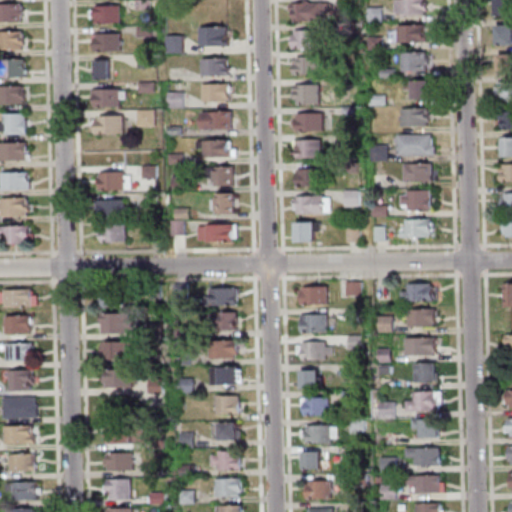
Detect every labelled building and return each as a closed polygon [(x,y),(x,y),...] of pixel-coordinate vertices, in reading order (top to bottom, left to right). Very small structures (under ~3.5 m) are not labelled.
[(135,0),(135,10),(150,10),(150,0),(135,0)] [(336,0),(336,12),(353,11),(353,0),(336,0)] [(397,0),(424,0),(424,6),(427,5),(427,12),(425,12),(425,16),(398,17),(397,0)] [(492,0),(511,0),(511,14),(493,14),(492,0)] [(289,5),(290,14),(293,14),(293,23),(321,22),(321,13),(328,12),(327,3),(289,5)] [(0,5),(20,5),(20,10),(23,10),(23,17),(20,17),(20,21),(0,21),(0,5)] [(94,7),(94,10),(92,10),(92,19),(95,19),(95,25),(120,25),(120,7),(94,7)] [(367,7),(381,7),(382,23),(368,23),(367,7)] [(493,23),(511,23),(511,24),(511,44),(494,44),(493,23)] [(137,27),(137,38),(151,38),(151,27),(137,27)] [(398,27),(398,44),(428,44),(428,39),(425,39),(425,27),(398,27)] [(200,28),(200,48),(228,48),(228,28),(200,28)] [(0,32),(21,32),(22,48),(0,48),(0,32)] [(120,32),(121,51),(92,51),(92,33),(120,32)] [(318,32),(294,32),(294,50),(318,50),(318,32)] [(184,36),(166,36),(166,54),(184,54),(184,36)] [(382,37),(383,51),(366,52),(366,38),(382,37)] [(496,52),(511,52),(511,71),(496,72),(496,52)] [(137,54),(137,68),(152,68),(151,54),(137,54)] [(402,54),(402,72),(427,71),(426,64),(429,64),(429,58),(426,59),(426,54),(402,54)] [(320,76),(320,59),(293,59),(293,76),(320,76)] [(24,60),(25,77),(0,78),(0,66),(5,66),(5,60),(24,60)] [(227,60),(202,60),(202,76),(234,76),(234,69),(227,69),(227,60)] [(94,61),(93,81),(109,81),(110,62),(94,61)] [(395,69),(395,79),(380,79),(380,69),(395,69)] [(495,81),(511,80),(511,101),(496,101),(496,95),(493,95),(492,85),(495,85),(495,81)] [(403,82),(403,101),(428,101),(428,82),(403,82)] [(139,84),(139,93),(152,93),(152,84),(139,84)] [(202,85),(202,103),(231,103),(231,85),(202,85)] [(0,86),(22,86),(22,92),(25,92),(25,100),(22,100),(22,104),(0,104),(0,86)] [(291,88),(291,100),(297,100),(298,106),(320,105),(319,87),(291,88)] [(92,90),(92,100),(94,100),(94,109),(120,108),(120,101),(126,101),(125,92),(121,92),(121,90),(92,90)] [(168,108),(184,108),(184,92),(168,93),(168,108)] [(369,95),(369,107),(386,106),(386,95),(369,95)] [(342,107),(342,118),(357,117),(357,106),(342,107)] [(401,109),(402,128),(427,127),(427,123),(430,123),(430,115),(427,115),(427,109),(401,109)] [(499,111),(511,111),(511,128),(499,128),(499,126),(496,126),(496,114),(499,114),(499,111)] [(156,127),(156,112),(137,112),(137,127),(156,127)] [(233,130),(233,112),(201,112),(201,130),(233,130)] [(24,113),(24,122),(25,121),(26,134),(5,134),(5,131),(0,131),(0,122),(4,122),(4,114),(24,113)] [(323,132),(323,115),(296,115),(297,132),(323,132)] [(95,136),(124,135),(123,117),(98,117),(98,121),(95,121),(95,136)] [(169,127),(169,137),(181,137),(181,127),(169,127)] [(397,135),(432,135),(432,147),(435,147),(435,156),(397,156),(397,135)] [(500,136),(511,136),(511,155),(500,155),(500,150),(498,150),(498,143),(500,143),(500,136)] [(196,141),(197,150),(204,150),(204,160),(237,158),(237,150),(230,151),(229,140),(196,141)] [(322,141),(296,141),(296,158),(322,158),(322,141)] [(0,142),(25,142),(26,153),(29,153),(29,159),(0,160),(0,142)] [(371,145),(371,161),(388,161),(388,144),(371,145)] [(169,155),(169,165),(184,165),(184,155),(169,155)] [(511,163),(511,180),(498,180),(498,166),(501,166),(501,163),(511,163)] [(403,165),(404,183),(432,182),(432,164),(403,165)] [(156,179),(156,167),(142,167),(142,179),(156,179)] [(205,168),(205,180),(216,179),(216,187),(234,187),(234,168),(205,168)] [(297,188),(321,188),(321,171),(297,171),(297,188)] [(1,173),(27,172),(27,181),(29,181),(30,189),(2,190),(1,173)] [(99,174),(99,192),(131,191),(131,176),(125,176),(125,173),(99,174)] [(172,178),(172,191),(186,191),(186,178),(172,178)] [(344,191),(344,207),(359,207),(359,191),(344,191)] [(408,191),(431,191),(432,199),(433,212),(408,212),(408,206),(402,206),(402,197),(408,197),(408,191)] [(502,192),(511,192),(511,208),(499,209),(499,195),(502,195),(502,192)] [(216,195),(234,195),(235,216),(217,216),(216,195)] [(292,200),(293,211),(297,211),(297,216),(323,215),(323,213),(330,213),(329,199),(323,199),(323,197),(296,197),(296,200),(292,200)] [(1,199),(26,199),(26,206),(28,206),(28,212),(26,212),(26,216),(1,216),(1,211),(0,211),(0,201),(1,201),(1,199)] [(98,219),(125,219),(125,200),(98,200),(98,219)] [(388,206),(388,218),(372,218),(372,206),(388,206)] [(175,209),(175,220),(190,219),(190,209),(175,209)] [(501,217),(511,217),(511,235),(504,236),(504,233),(501,233),(501,217)] [(405,220),(405,228),(403,228),(403,229),(400,229),(400,239),(430,239),(430,235),(432,235),(432,220),(405,220)] [(171,221),(171,237),(185,237),(185,221),(171,221)] [(149,225),(149,239),(159,239),(159,225),(149,225)] [(296,225),(296,245),(315,244),(315,225),(296,225)] [(127,243),(127,226),(101,226),(101,230),(99,230),(99,239),(101,239),(101,243),(127,243)] [(199,227),(199,242),(234,241),(234,226),(199,227)] [(0,227),(28,227),(29,240),(26,240),(26,244),(5,244),(5,236),(0,236),(0,227)] [(385,227),(385,242),(374,242),(374,227),(385,227)] [(346,229),(347,243),(359,242),(359,228),(346,229)] [(360,281),(345,281),(345,294),(360,294),(360,281)] [(406,290),(406,282),(430,281),(430,284),(432,284),(432,299),(401,300),(400,290),(406,290)] [(500,282),(511,281),(511,307),(500,307),(500,282)] [(151,283),(150,296),(161,296),(162,284),(151,283)] [(299,286),(299,303),(327,303),(327,286),(299,286)] [(240,304),(240,287),(207,287),(207,304),(240,304)] [(3,306),(3,301),(0,301),(0,291),(3,291),(3,288),(30,288),(30,294),(35,294),(36,305),(30,305),(30,306),(3,306)] [(100,307),(119,307),(119,290),(100,290),(100,307)] [(344,307),(344,321),(360,320),(360,307),(344,307)] [(407,307),(434,307),(435,322),(432,322),(432,325),(407,326),(407,318),(401,318),(401,310),(407,309),(407,307)] [(238,311),(213,311),(213,328),(238,328),(238,311)] [(4,332),(4,314),(30,313),(30,329),(28,329),(28,332),(4,332)] [(102,332),(130,332),(130,313),(102,313),(102,332)] [(299,314),(300,331),(326,330),(326,313),(299,314)] [(392,314),(392,331),(378,332),(377,314),(392,314)] [(148,321),(148,336),(161,336),(161,321),(148,321)] [(503,334),(511,333),(511,353),(505,354),(505,348),(504,348),(503,334)] [(347,334),(347,349),(361,349),(361,334),(347,334)] [(404,336),(404,354),(432,354),(432,351),(436,351),(435,336),(404,336)] [(239,339),(213,339),(213,357),(239,357),(239,339)] [(103,341),(103,359),(133,358),(133,341),(103,341)] [(300,342),(301,359),(325,358),(325,354),(331,354),(331,345),(324,345),(324,341),(300,342)] [(5,361),(4,342),(31,342),(31,357),(29,357),(29,361),(5,361)] [(390,347),(390,361),(376,362),(375,347),(390,347)] [(190,348),(176,348),(177,363),(190,363),(190,348)] [(148,353),(147,363),(162,364),(162,353),(148,353)] [(415,361),(415,380),(435,380),(435,361),(415,361)] [(347,362),(347,376),(362,376),(362,362),(347,362)] [(390,364),(390,373),(379,373),(379,364),(390,364)] [(242,366),(211,366),(211,384),(242,384),(242,366)] [(8,391),(8,369),(30,368),(31,380),(29,380),(29,390),(8,391)] [(298,369),(299,386),(318,386),(318,368),(298,369)] [(135,386),(135,369),(105,369),(105,386),(135,386)] [(194,376),(177,377),(178,391),(194,390),(194,376)] [(149,378),(149,390),(163,390),(164,378),(149,378)] [(340,390),(340,400),(355,399),(355,389),(340,390)] [(404,399),(412,399),(412,390),(440,389),(440,404),(437,404),(437,410),(404,410),(404,399)] [(216,414),(240,414),(240,394),(216,394),(216,414)] [(2,418),(2,396),(35,396),(35,404),(37,404),(37,418),(2,418)] [(303,413),(327,413),(327,396),(303,396),(303,413)] [(393,400),(393,416),(378,417),(378,401),(393,400)] [(185,402),(175,402),(175,411),(185,411),(185,402)] [(348,417),(348,431),(363,431),(363,417),(348,417)] [(410,417),(410,428),(419,428),(419,436),(437,436),(437,417),(410,417)] [(242,439),(242,421),(218,421),(218,439),(242,439)] [(107,442),(131,442),(131,424),(107,424),(107,442)] [(305,443),(330,442),(330,438),(336,438),(336,426),(329,426),(329,424),(304,424),(305,443)] [(3,443),(3,425),(31,425),(31,435),(34,435),(34,443),(3,443)] [(194,431),(181,431),(182,446),(195,446),(194,431)] [(404,448),(438,447),(438,464),(413,465),(413,457),(405,457),(404,448)] [(244,469),(244,449),(213,449),(213,469),(244,469)] [(301,451),(302,467),(319,466),(319,450),(301,451)] [(106,469),(136,469),(136,451),(106,451),(106,469)] [(8,454),(35,453),(35,471),(8,471),(8,454)] [(394,456),(395,470),(379,471),(379,456),(394,456)] [(146,463),(147,475),(163,474),(162,462),(146,463)] [(194,463),(182,463),(182,474),(194,474),(194,463)] [(350,473),(350,485),(365,484),(365,473),(350,473)] [(405,475),(438,474),(438,482),(443,481),(443,492),(414,493),(414,484),(405,484),(405,475)] [(133,498),(133,477),(108,477),(108,498),(133,498)] [(243,477),(216,477),(216,495),(243,495),(243,477)] [(304,498),(330,497),(330,480),(304,480),(304,498)] [(12,491),(3,491),(3,482),(36,482),(36,488),(40,488),(40,494),(36,494),(36,499),(12,499),(12,491)] [(395,484),(395,499),(378,499),(378,484),(395,484)] [(195,490),(182,489),(182,503),(196,503),(195,490)] [(167,492),(152,492),(152,503),(167,503),(167,492)] [(414,502),(414,511),(440,511),(440,502),(414,502)]
